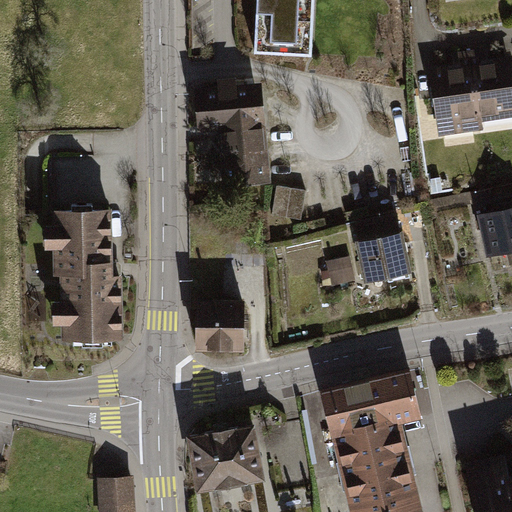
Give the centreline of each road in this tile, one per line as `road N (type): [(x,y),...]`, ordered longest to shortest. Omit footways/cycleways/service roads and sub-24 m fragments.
road 1 (tertiary): [(160,395),(159,0)]
road 2 (secondary): [(160,395),(511,327)]
road 3 (secondary): [(0,393),(70,403),(160,395)]
road 4 (residential): [(420,0),(422,49),(511,35)]
